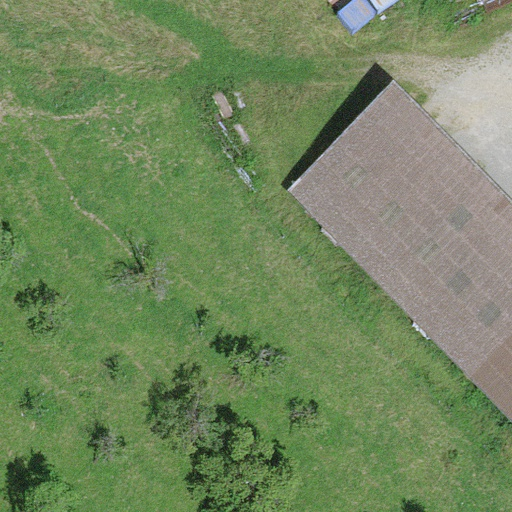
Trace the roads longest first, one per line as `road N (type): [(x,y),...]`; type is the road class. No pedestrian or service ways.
road 1 (track): [(0,41),(222,71),(313,65)]
road 2 (track): [(511,91),(313,65)]
